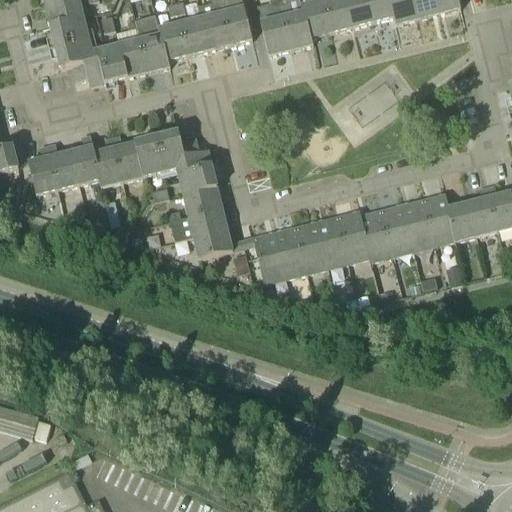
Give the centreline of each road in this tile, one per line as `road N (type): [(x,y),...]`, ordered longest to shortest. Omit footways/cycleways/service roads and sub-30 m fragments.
road 1 (residential): [(13,0),(42,131),(214,88),(246,214),(482,160),(493,147),(494,126),(469,22),(511,12)]
road 2 (secondary): [(511,477),(0,296)]
road 3 (secondary): [(0,325),(380,461),(485,511)]
